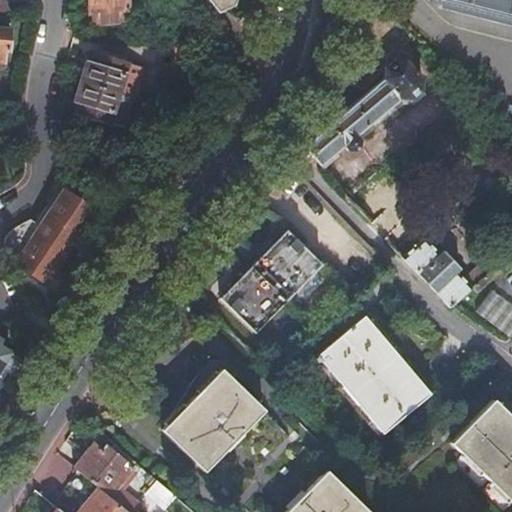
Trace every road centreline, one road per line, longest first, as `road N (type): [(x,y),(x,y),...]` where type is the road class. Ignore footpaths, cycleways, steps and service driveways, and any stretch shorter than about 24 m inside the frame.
road 1 (tertiary): [(0,496),(164,247),(282,103),(311,44),(317,0)]
road 2 (residential): [(55,0),(37,111),(41,181),(0,217)]
